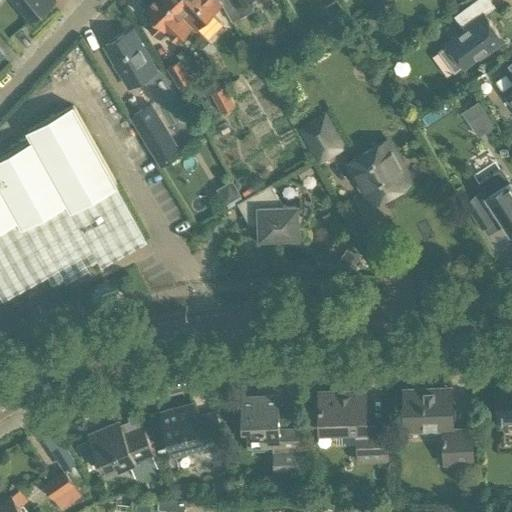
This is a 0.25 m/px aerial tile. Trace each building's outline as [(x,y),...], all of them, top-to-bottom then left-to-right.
[(13,0),(30,20),(54,0),(13,0)] [(165,0),(151,0),(144,8),(153,17),(147,23),(162,39),(168,33),(177,41),(192,27),(195,30),(165,0)] [(165,0),(195,30),(221,4),(217,0),(165,0)] [(219,0),(232,21),(251,9),(253,3),(251,0),(219,0)] [(447,43),(438,50),(453,71),(462,65),(463,65),(484,50),(486,52),(503,39),(485,14),(495,6),(489,0),(475,0),(454,15),(465,30),(447,43)] [(133,29),(105,45),(129,86),(157,70),(133,29)] [(179,61),(166,68),(177,87),(190,80),(179,61)] [(222,88),(210,94),(220,114),(233,108),(222,88)] [(477,98),(459,109),(475,135),(492,124),(477,98)] [(0,228),(17,219),(48,274),(52,282),(97,258),(101,265),(147,240),(116,184),(117,184),(73,105),(28,130),(33,140),(0,158),(0,228)] [(325,115),(302,128),(320,160),(343,146),(325,115)] [(165,119),(143,129),(157,161),(179,151),(165,119)] [(383,141),(349,161),(355,172),(353,173),(358,181),(360,180),(372,201),(377,202),(408,184),(399,168),(402,166),(388,143),(383,141)] [(511,182),(502,167),(478,182),(484,191),(478,195),(477,194),(466,201),(482,227),(494,219),(493,218),(499,214),(511,232),(511,230),(511,182)] [(218,184),(225,199),(238,193),(232,178),(218,184)] [(268,183),(237,203),(250,224),(259,224),(259,238),(299,235),(297,203),(282,204),(268,183)] [(511,384),(497,385),(498,422),(511,421),(511,384)] [(451,387),(404,389),(406,431),(443,429),(445,463),(473,462),(472,428),(453,429),(451,387)] [(365,390),(320,391),(321,431),(358,430),(359,459),(387,459),(386,426),(366,426),(365,390)] [(278,393),(242,395),(243,428),(248,428),(249,446),(274,445),(275,469),(300,468),(299,432),(280,433),(278,393)] [(192,402),(161,411),(173,453),(203,445),(204,451),(225,445),(216,411),(196,416),(192,402)] [(119,420),(89,433),(106,474),(154,453),(143,427),(124,434),(119,420)] [(97,454),(91,438),(78,444),(85,459),(97,454)] [(65,469),(44,484),(54,498),(75,483),(82,477),(73,464),(65,470),(65,469)] [(12,494),(0,503),(0,511),(24,511),(20,505),(27,500),(20,490),(13,495),(12,494)] [(159,501),(159,510),(181,511),(185,511),(186,500),(183,500),(159,501)]
